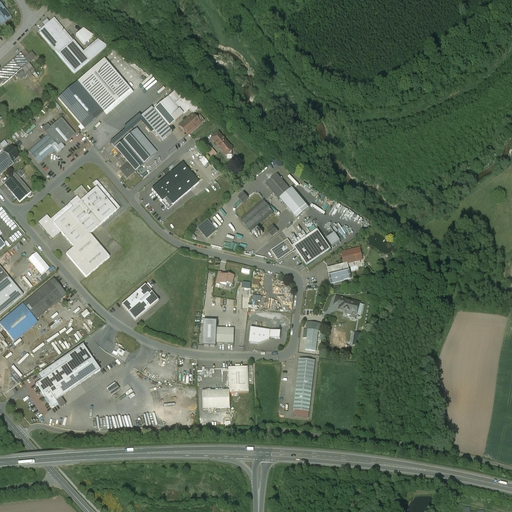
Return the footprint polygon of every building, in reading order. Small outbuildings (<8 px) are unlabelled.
[(0,3),(0,25),(1,27),(9,20),(4,13),(5,13),(3,10),(4,9),(0,3)] [(83,53),(54,19),(49,23),(47,23),(45,25),(45,26),(39,32),(74,74),(106,47),(98,41),(83,53)] [(84,45),(95,37),(88,27),(77,35),(84,45)] [(21,54),(0,71),(0,82),(0,83),(2,86),(29,63),(21,54)] [(104,114),(130,91),(104,60),(58,99),(84,130),(104,114)] [(185,103),(175,92),(173,94),(188,111),(192,108),(187,102),(185,103)] [(188,111),(173,94),(153,111),(151,109),(141,117),(161,142),(172,133),(168,128),(188,111)] [(201,125),(192,115),(179,126),(184,132),(187,130),(190,134),(196,129),(201,125)] [(60,119),(50,128),(48,125),(42,130),(48,136),(58,148),(73,135),(61,120),(60,119)] [(228,144),(219,133),(212,139),(221,149),(228,144)] [(48,136),(28,153),(39,165),(58,148),(48,136)] [(127,179),(144,165),(124,141),(115,148),(128,163),(120,170),(120,171),(127,179)] [(228,145),(228,144),(221,149),(222,150),(224,152),(223,155),(224,156),(227,156),(228,155),(232,155),(232,148),(231,147),(230,147),(228,145)] [(19,156),(11,147),(4,153),(12,162),(19,156)] [(215,148),(209,153),(213,159),(219,154),(215,148)] [(3,153),(0,155),(0,176),(14,165),(12,162),(4,153),(3,153)] [(182,164),(152,190),(160,200),(159,201),(161,203),(162,203),(168,210),(199,184),(182,164)] [(31,193),(16,175),(4,184),(20,203),(31,193)] [(290,191),(277,176),(266,185),(278,200),(280,199),(290,191)] [(50,220),(61,233),(74,248),(90,235),(120,209),(96,181),(92,184),(96,189),(88,195),(81,187),(73,193),(80,202),(74,208),(70,204),(50,220)] [(309,209),(292,189),(280,199),(296,219),(309,209)] [(244,194),(238,199),(243,204),(248,200),(244,194)] [(264,201),(241,221),(250,232),(273,213),(264,201)] [(61,233),(50,220),(47,216),(38,223),(52,240),(61,233)] [(216,231),(208,221),(199,229),(207,239),(216,231)] [(273,227),(268,231),(273,237),(278,232),(273,227)] [(258,229),(252,234),(257,240),(263,235),(258,229)] [(320,234),(295,251),(307,268),(331,251),(320,234)] [(90,235),(74,248),(66,255),(86,278),(110,258),(90,235)] [(287,239),(271,250),(278,261),(295,250),(287,239)] [(360,249),(344,253),(345,256),(344,257),(344,259),(343,260),(344,265),(347,264),(360,261),(359,256),(361,256),(360,249)] [(5,254),(0,258),(0,265),(9,258),(5,254)] [(344,265),(327,269),(331,285),(351,280),(347,264),(344,265)] [(0,284),(8,278),(0,267),(0,284)] [(222,273),(218,272),(215,285),(220,286),(221,284),(227,285),(228,284),(233,285),(235,276),(230,275),(229,276),(222,274),(222,273)] [(8,278),(0,284),(0,314),(23,296),(12,282),(8,278)] [(53,280),(22,306),(35,321),(66,296),(53,280)] [(145,285),(122,305),(135,321),(158,301),(145,285)] [(262,302),(263,296),(256,295),(254,305),(259,306),(260,302),(262,302)] [(343,298),(336,297),(334,305),(340,307),(342,299),(343,299),(343,298)] [(343,299),(342,299),(340,307),(339,310),(352,313),(353,314),(355,315),(356,314),(357,314),(359,304),(343,299)] [(22,306),(0,324),(0,325),(14,343),(34,327),(36,325),(37,324),(35,321),(22,306)] [(323,325),(307,323),(306,330),(304,330),(303,338),(307,339),(305,351),(316,352),(318,332),(322,333),(323,325)] [(234,329),(204,328),(203,343),(234,344),(234,329)] [(271,331),(251,329),(249,344),(259,345),(270,340),(270,338),(271,331)] [(281,332),(271,331),(270,338),(280,340),(281,332)] [(83,345),(38,376),(41,381),(36,385),(46,399),(44,400),(48,405),(49,404),(53,408),(58,405),(61,409),(66,406),(61,398),(100,371),(83,345)] [(315,361),(299,359),(293,410),(295,410),(309,411),(315,361)] [(240,368),(239,367),(236,367),(236,368),(229,368),(229,391),(230,393),(249,393),(249,390),(248,390),(247,368),(240,368)] [(229,391),(202,392),(203,409),(230,408),(230,393),(229,391)]
